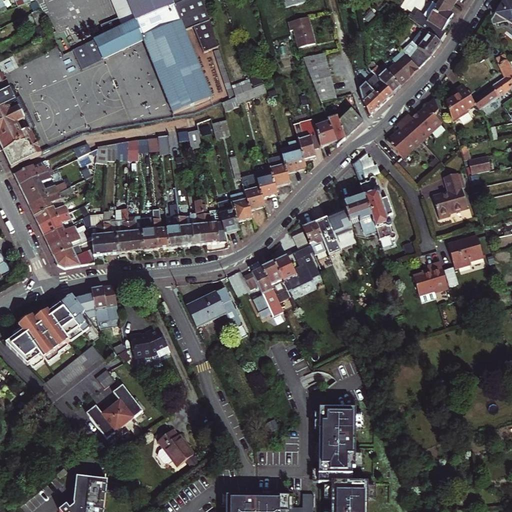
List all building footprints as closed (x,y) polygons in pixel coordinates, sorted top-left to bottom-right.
[(96,40),(73,51),(83,71),(105,61),(144,42),(172,114),(211,98),(185,32),(193,28),(203,53),(218,48),(202,0),(187,0),(135,21),(122,28),(105,36),(96,40)] [(110,0),(118,19),(122,28),(131,23),(135,21),(126,0),(110,0)] [(126,0),(135,21),(187,0),(126,0)] [(454,6),(444,0),(434,0),(428,10),(432,13),(427,21),(442,31),(453,15),(450,13),(454,6)] [(511,0),(506,0),(506,2),(503,0),(490,20),(492,24),(506,21),(511,24),(511,0)] [(101,27),(105,36),(122,28),(118,19),(101,27)] [(316,44),(309,19),(289,24),(290,31),(294,30),(299,48),(316,44)] [(419,49),(405,56),(406,58),(409,61),(417,69),(419,70),(430,58),(442,44),(440,43),(431,35),(430,34),(419,49)] [(57,44),(54,38),(48,41),(51,47),(57,44)] [(416,44),(402,51),(403,52),(405,56),(419,49),(416,44)] [(376,68),(371,73),(372,73),(375,76),(393,96),(401,88),(400,87),(410,78),(419,70),(417,69),(409,61),(406,58),(405,56),(403,52),(393,60),(396,63),(383,75),(376,68)] [(327,63),(325,54),(305,59),(308,68),(327,63)] [(503,78),(490,88),(497,99),(510,90),(511,93),(511,71),(508,62),(505,54),(495,59),(503,78)] [(311,75),(329,70),(327,63),(308,68),(311,75)] [(313,82),(331,77),(329,70),(311,75),(313,82)] [(11,168),(23,163),(43,154),(39,147),(34,136),(30,138),(26,140),(23,133),(17,123),(25,119),(20,107),(12,111),(3,93),(11,89),(3,74),(0,75),(0,144),(7,160),(11,168)] [(359,90),(360,93),(363,103),(370,117),(393,96),(375,76),(359,90)] [(333,85),(331,77),(313,82),(316,89),(333,85)] [(268,94),(265,84),(253,89),(251,85),(233,92),(235,99),(222,104),(225,113),(268,94)] [(456,93),(445,100),(451,120),(466,111),(464,108),(473,103),(471,100),(460,84),(453,88),(456,93)] [(319,96),(335,92),(333,85),(316,89),(319,96)] [(490,88),(471,100),(473,103),(474,105),(478,111),(497,99),(490,88)] [(331,101),(337,99),(335,92),(319,96),(321,103),(331,99),(331,101)] [(403,121),(422,143),(441,125),(434,117),(438,113),(435,100),(417,116),(416,115),(413,118),(414,119),(412,120),(409,116),(403,121)] [(351,110),(339,122),(346,139),(363,123),(351,110)] [(336,143),(338,147),(346,139),(339,122),(337,115),(335,116),(333,115),(330,116),(329,118),(327,118),(329,124),(336,143)] [(299,141),(305,162),(317,159),(314,150),(322,148),(316,127),(314,119),(295,125),(297,135),(299,141)] [(226,120),(211,124),(215,140),(230,136),(226,120)] [(397,127),(400,130),(388,142),(403,159),(422,143),(403,121),(397,127)] [(329,124),(316,127),(322,148),(336,143),(329,124)] [(198,131),(188,133),(192,149),(202,147),(198,131)] [(169,136),(158,137),(158,138),(160,152),(160,155),(171,154),(169,136)] [(158,138),(148,139),(149,153),(160,152),(158,138)] [(138,140),(138,154),(149,153),(148,139),(138,140)] [(138,140),(127,142),(127,159),(138,157),(138,154),(138,140)] [(305,162),(299,141),(289,143),(290,147),(282,150),(283,157),(288,174),(306,169),(305,162)] [(127,159),(127,142),(118,144),(117,161),(127,159)] [(74,149),(79,159),(92,152),(88,144),(74,149)] [(118,144),(108,146),(107,162),(117,161),(118,144)] [(96,164),(107,162),(108,146),(98,148),(97,150),(96,162),(96,164)] [(470,161),(466,146),(459,148),(460,151),(464,162),(470,161)] [(362,171),(361,171),(363,179),(378,174),(376,166),(374,167),(371,159),(369,159),(367,153),(359,160),(362,171)] [(283,157),(269,161),(271,169),(276,187),(290,183),(288,174),(283,157)] [(487,157),(468,162),(472,177),(491,172),(487,157)] [(354,164),(352,166),(355,173),(359,186),(363,198),(375,230),(378,238),(387,235),(387,236),(389,237),(393,236),(395,232),(394,229),(391,229),(390,223),(391,220),(390,218),(387,217),(386,212),(391,210),(387,198),(382,200),(380,196),(381,193),(381,190),(378,189),(376,184),(377,181),(376,178),(374,177),(369,179),(368,181),(369,183),(365,184),(363,179),(361,171),(362,171),(359,160),(354,164)] [(42,163),(14,177),(19,187),(47,174),(42,163)] [(238,164),(242,180),(247,178),(243,163),(238,164)] [(242,180),(238,164),(233,165),(238,181),(242,180)] [(258,183),(262,199),(278,195),(276,187),(271,169),(256,173),(258,183)] [(466,210),(456,173),(443,177),(447,193),(433,198),(439,220),(449,218),(448,215),(466,210)] [(50,180),(47,174),(19,187),(24,197),(43,188),(41,184),(50,180)] [(246,194),(250,211),(264,207),(262,199),(258,183),(244,186),(246,194)] [(57,194),(29,207),(34,218),(53,209),(51,205),(60,200),(58,197),(61,196),(62,198),(73,193),(71,187),(57,194)] [(43,188),(24,197),(29,207),(57,194),(54,188),(45,192),(43,188)] [(479,189),(472,190),(476,202),(483,201),(479,189)] [(192,226),(191,214),(183,215),(183,205),(181,205),(180,191),(175,192),(176,206),(178,218),(184,217),(185,227),(192,226)] [(231,198),(232,201),(238,223),(252,219),(250,211),(246,194),(231,198)] [(363,234),(375,230),(363,198),(343,205),(346,212),(352,229),(354,228),(357,235),(363,233),(363,234)] [(192,226),(194,246),(206,245),(203,213),(201,201),(195,202),(196,213),(191,214),(192,226)] [(222,223),(225,235),(240,231),(238,223),(232,201),(217,204),(219,212),(222,223)] [(92,202),(72,212),(73,215),(91,206),(92,202)] [(181,248),(178,218),(176,206),(170,207),(171,216),(166,216),(167,229),(169,249),(181,248)] [(34,218),(39,228),(67,214),(64,208),(54,212),(53,209),(34,218)] [(154,232),(156,250),(169,249),(167,229),(162,229),(160,210),(152,211),(153,218),(154,232)] [(131,253),(128,223),(128,220),(127,211),(120,211),(121,221),(116,222),(119,254),(131,253)] [(205,212),(203,213),(206,245),(227,243),(225,235),(222,223),(211,225),(210,215),(206,215),(205,212)] [(211,225),(222,223),(219,212),(210,212),(210,215),(211,225)] [(327,220),(334,238),(353,230),(352,229),(346,212),(327,220)] [(62,229),(61,225),(70,220),(68,217),(71,216),(69,213),(67,214),(39,228),(44,238),(62,229)] [(116,222),(110,222),(110,214),(104,213),(104,214),(104,223),(107,255),(119,254),(116,222)] [(94,256),(107,255),(104,223),(104,214),(90,215),(91,227),(92,240),(94,256)] [(91,227),(90,215),(81,219),(86,230),(91,227)] [(184,217),(178,218),(181,248),(194,246),(192,226),(185,227),(184,217)] [(142,231),(144,251),(156,250),(154,232),(153,218),(151,218),(151,221),(146,221),(147,231),(142,231)] [(137,232),(142,231),(141,219),(128,220),(128,223),(136,222),(137,232)] [(341,253),(334,238),(327,220),(326,219),(315,224),(326,251),(329,258),(341,253)] [(136,222),(128,223),(131,253),(144,251),(142,231),(137,232),(136,222)] [(302,230),(314,256),(326,251),(315,224),(302,230)] [(44,238),(49,248),(85,230),(84,227),(75,231),(73,228),(64,232),(62,229),(44,238)] [(49,248),(54,258),(92,240),(91,227),(86,230),(85,230),(49,248)] [(309,245),(303,233),(292,238),(298,250),(309,245)] [(470,263),(484,259),(478,239),(470,241),(470,239),(448,246),(455,271),(471,266),(470,263)] [(92,240),(54,258),(58,266),(65,270),(95,264),(94,256),(92,240)] [(296,253),(300,262),(311,256),(307,248),(296,253)] [(290,296),(292,301),(311,293),(298,263),(300,262),(296,253),(274,263),(290,296)] [(278,303),(290,296),(274,263),(262,269),(278,303)] [(448,291),(441,265),(427,269),(428,272),(429,274),(423,276),(413,279),(419,298),(420,298),(422,305),(437,301),(435,295),(448,291)] [(283,312),(278,303),(262,269),(245,277),(251,288),(257,285),(262,296),(258,298),(261,304),(265,302),(273,317),(283,312)] [(95,310),(116,308),(114,287),(90,290),(91,295),(95,310)] [(166,301),(160,289),(153,292),(159,305),(166,301)] [(238,312),(235,311),(225,290),(217,294),(227,315),(239,340),(243,338),(242,335),(246,333),(239,318),(240,315),(238,312)] [(198,329),(227,315),(217,294),(188,308),(198,329)] [(98,322),(95,310),(91,295),(73,299),(85,314),(92,323),(98,322)] [(85,314),(73,299),(71,297),(59,301),(62,306),(83,334),(89,329),(80,317),(85,314)] [(170,313),(166,304),(160,307),(164,316),(170,313)] [(83,334),(62,306),(50,314),(49,312),(46,314),(43,310),(42,310),(36,314),(35,316),(38,320),(37,321),(33,317),(20,327),(25,333),(9,346),(29,368),(31,367),(34,371),(36,371),(45,364),(45,362),(46,362),(49,365),(51,366),(61,358),(61,356),(71,349),(68,345),(70,343),(72,344),(84,335),(83,334)] [(171,355),(160,333),(148,338),(148,340),(142,341),(142,339),(132,341),(135,365),(156,362),(171,355)] [(124,346),(116,349),(122,365),(129,362),(124,346)] [(104,361),(96,350),(47,386),(57,397),(104,361)] [(118,386),(110,374),(99,382),(106,393),(118,386)] [(15,398),(5,388),(0,392),(0,397),(9,405),(15,398)] [(143,412),(126,390),(116,397),(122,405),(105,418),(99,411),(90,418),(107,440),(143,412)] [(356,411),(319,410),(319,416),(313,415),(313,432),(319,432),(318,472),(311,473),(311,485),(331,485),(331,490),(323,489),(323,502),(331,503),(330,511),(366,511),(367,485),(351,485),(351,470),(354,470),(355,424),(363,425),(363,416),(356,416),(356,411)] [(211,419),(203,423),(208,434),(216,431),(211,419)] [(275,421),(268,423),(271,431),(278,428),(275,421)] [(174,470),(191,456),(176,437),(175,438),(170,432),(154,445),(174,470)] [(104,511),(109,478),(78,475),(75,503),(70,507),(66,502),(59,508),(62,511),(68,511),(69,511),(104,511)] [(301,508),(288,507),(287,511),(311,511),(312,494),(302,494),(301,508)] [(288,497),(220,496),(220,506),(225,506),(224,511),(287,511),(288,507),(288,497)]
